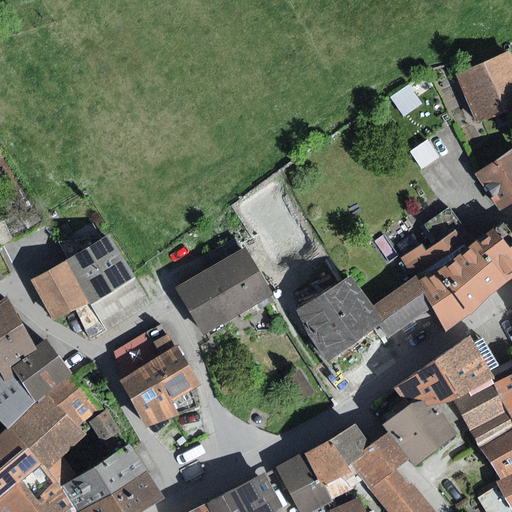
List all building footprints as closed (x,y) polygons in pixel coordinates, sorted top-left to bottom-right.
[(511,54),(459,76),(478,123),(511,109),(511,54)] [(410,85),(392,98),(405,117),(424,104),(410,85)] [(428,140),(410,152),(423,171),(441,159),(428,140)] [(511,153),(477,175),(501,213),(511,205),(511,153)] [(3,156),(0,157),(0,177),(15,203),(27,195),(3,156)] [(424,245),(405,257),(417,277),(435,309),(449,333),(472,314),(474,316),(511,284),(479,242),(451,206),(423,226),(438,245),(428,252),(424,245)] [(36,210),(24,219),(31,228),(43,220),(36,210)] [(5,222),(0,224),(0,245),(13,241),(5,222)] [(511,247),(497,229),(479,242),(511,284),(511,282),(511,247)] [(93,306),(137,279),(110,236),(105,239),(69,261),(93,306)] [(60,243),(69,261),(105,239),(60,243)] [(217,268),(177,291),(204,337),(239,317),(243,324),(259,314),(254,307),(275,295),(249,250),(244,253),(236,239),(209,254),(217,268)] [(76,313),(90,307),(67,263),(33,282),(56,322),(76,313)] [(417,277),(376,306),(388,322),(382,326),(390,339),(435,309),(417,277)] [(310,305),(298,313),(329,364),(382,326),(388,322),(376,306),(353,278),(332,291),(326,283),(304,296),(310,305)] [(90,307),(76,313),(90,340),(105,330),(107,333),(155,306),(137,279),(93,306),(90,307)] [(9,296),(0,303),(0,366),(1,368),(4,374),(16,366),(40,349),(9,296)] [(161,326),(115,352),(123,382),(147,429),(181,417),(176,402),(204,387),(179,346),(177,348),(171,335),(167,336),(161,326)] [(474,339),(439,362),(463,401),(496,380),(499,379),(494,371),(501,367),(485,340),(477,344),(474,339)] [(74,377),(76,375),(51,342),(40,349),(16,366),(39,403),(74,377)] [(367,359),(345,377),(358,393),(381,378),(367,359)] [(439,362),(400,387),(413,406),(440,406),(455,403),(463,401),(439,362)] [(0,419),(10,431),(39,403),(16,366),(4,374),(1,368),(0,368),(0,419)] [(300,368),(285,377),(300,402),(315,392),(300,368)] [(104,410),(74,377),(39,403),(10,431),(44,465),(50,471),(89,436),(79,427),(88,421),(104,410)] [(511,377),(498,385),(509,411),(511,415),(511,377)] [(471,432),(509,411),(498,385),(496,380),(463,401),(455,403),(471,432)] [(412,459),(418,467),(462,437),(440,406),(413,406),(385,426),(391,434),(412,459)] [(107,408),(104,410),(88,421),(114,459),(131,445),(107,408)] [(511,415),(509,411),(471,432),(502,480),(511,475),(511,415)] [(359,426),(307,455),(334,500),(355,490),(353,488),(365,481),(352,468),(376,451),(373,446),(359,426)] [(10,431),(0,440),(0,503),(44,465),(10,431)] [(373,446),(376,451),(396,470),(412,459),(391,434),(373,446)] [(149,511),(166,501),(131,445),(114,459),(100,469),(123,511),(149,511)] [(397,470),(376,451),(352,468),(365,481),(374,489),(396,470),(397,470)] [(307,455),(277,469),(300,511),(326,511),(335,502),(334,500),(307,455)] [(0,511),(72,511),(76,509),(63,489),(50,471),(44,465),(0,503),(0,511)] [(123,511),(100,469),(63,489),(76,509),(77,511),(123,511)] [(435,511),(412,483),(410,485),(397,470),(396,470),(374,489),(371,492),(387,511),(435,511)] [(267,474),(211,504),(215,511),(281,511),(281,510),(286,507),(267,474)] [(511,477),(499,484),(501,487),(511,505),(511,477)] [(511,511),(511,505),(501,487),(478,499),(486,511),(511,511)] [(366,511),(361,499),(333,511),(374,511),(370,511),(366,511)]
